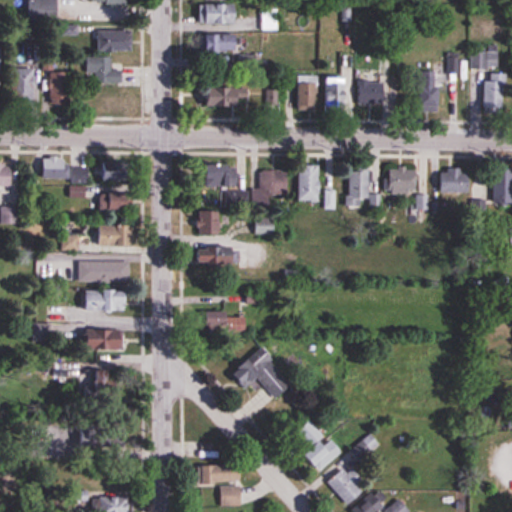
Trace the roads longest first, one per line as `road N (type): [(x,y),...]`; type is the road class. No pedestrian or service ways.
road 1 (tertiary): [(511,138),(0,133)]
road 2 (residential): [(163,511),(160,0)]
road 3 (residential): [(307,511),(163,347)]
